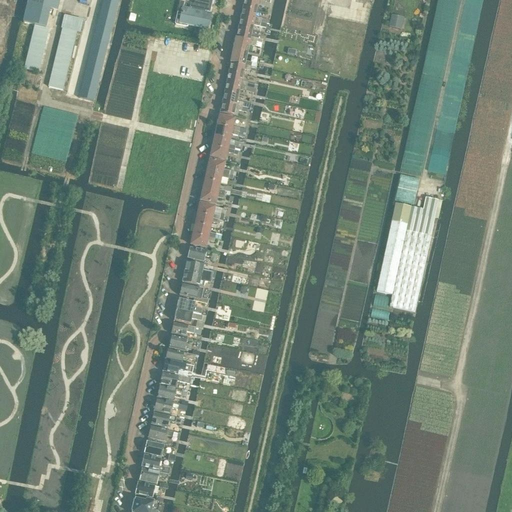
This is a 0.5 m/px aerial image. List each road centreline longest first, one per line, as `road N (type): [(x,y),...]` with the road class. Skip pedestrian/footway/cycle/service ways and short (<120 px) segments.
road 1 (residential): [(116,511),(233,23)]
road 2 (track): [(439,511),(463,410),(450,387),(510,143)]
